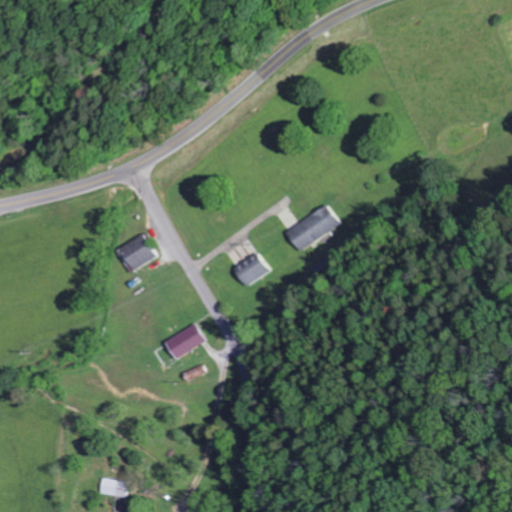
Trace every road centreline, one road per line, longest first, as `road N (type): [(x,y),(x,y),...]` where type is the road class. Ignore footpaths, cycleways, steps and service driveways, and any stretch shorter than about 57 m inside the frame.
road 1 (secondary): [(371,0),(322,25),(222,114),(146,163),(0,207)]
road 2 (residential): [(255,511),(259,449),(239,351),(128,172)]
